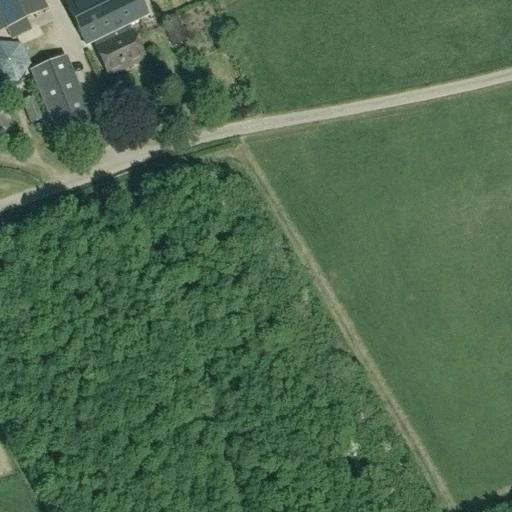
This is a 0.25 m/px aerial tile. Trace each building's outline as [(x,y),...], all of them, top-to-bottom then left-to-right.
[(47,9),(43,0),(0,0),(0,16),(11,40),(30,32),(24,20),(47,9)] [(136,0),(71,0),(63,4),(84,48),(146,18),(136,0)] [(188,41),(176,15),(160,22),(173,48),(188,41)] [(145,60),(132,32),(129,33),(127,29),(97,45),(99,47),(98,47),(98,48),(95,50),(109,78),(145,60)] [(19,46),(0,45),(0,83),(18,84),(29,65),(19,46)] [(71,65),(36,76),(59,151),(94,141),(71,65)] [(0,102),(0,150),(17,143),(0,102)]
